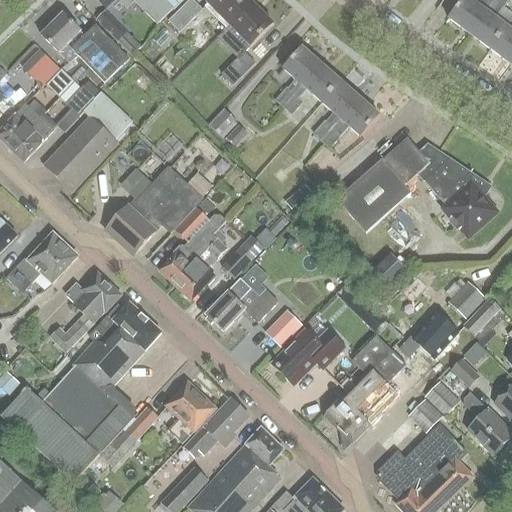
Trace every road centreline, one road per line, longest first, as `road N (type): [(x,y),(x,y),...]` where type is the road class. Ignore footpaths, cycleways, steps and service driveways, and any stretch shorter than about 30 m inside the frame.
road 1 (residential): [(0,159),(374,511)]
road 2 (residential): [(511,111),(351,0)]
